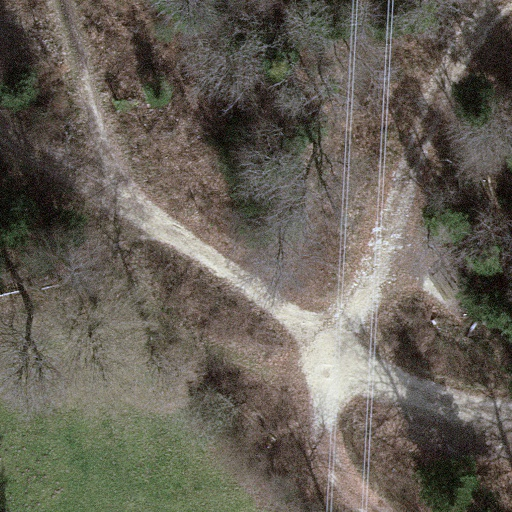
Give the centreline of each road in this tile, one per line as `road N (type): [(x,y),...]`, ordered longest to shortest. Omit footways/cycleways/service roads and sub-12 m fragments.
road 1 (track): [(485,7),(336,346)]
road 2 (track): [(74,0),(97,88),(109,195)]
road 3 (track): [(511,414),(464,409),(336,346)]
road 4 (track): [(336,346),(329,456),(386,511)]
road 5 (track): [(185,242),(336,346)]
road 6 (track): [(0,125),(109,195)]
